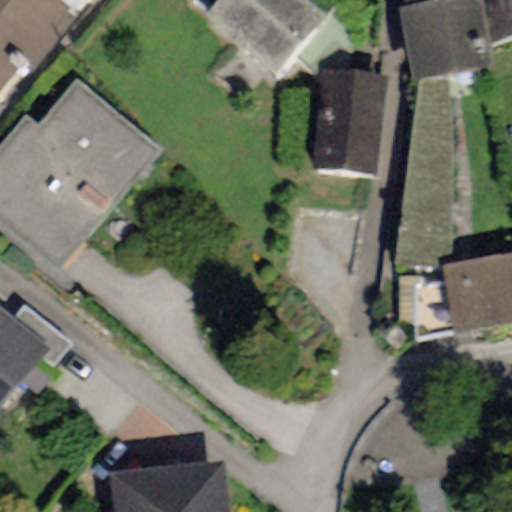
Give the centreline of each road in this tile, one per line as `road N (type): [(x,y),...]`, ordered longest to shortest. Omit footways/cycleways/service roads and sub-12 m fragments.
road 1 (residential): [(0,284),(247,473),(318,490)]
road 2 (residential): [(511,356),(412,373),(363,394),(335,432),(318,490)]
